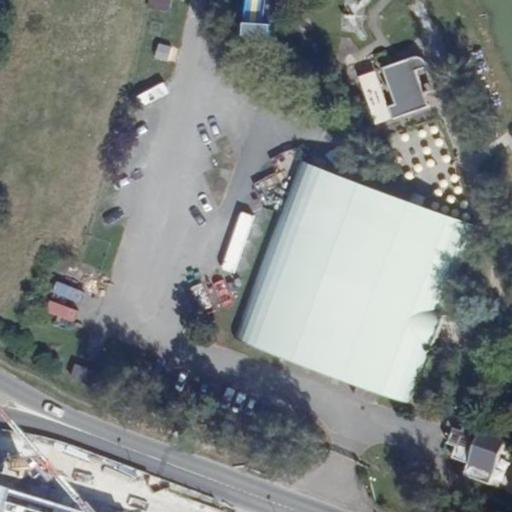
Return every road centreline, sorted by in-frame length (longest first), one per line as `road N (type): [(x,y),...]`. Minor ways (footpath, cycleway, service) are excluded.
road 1 (tertiary): [(304,511),(107,436)]
road 2 (tertiary): [(107,436),(0,374)]
